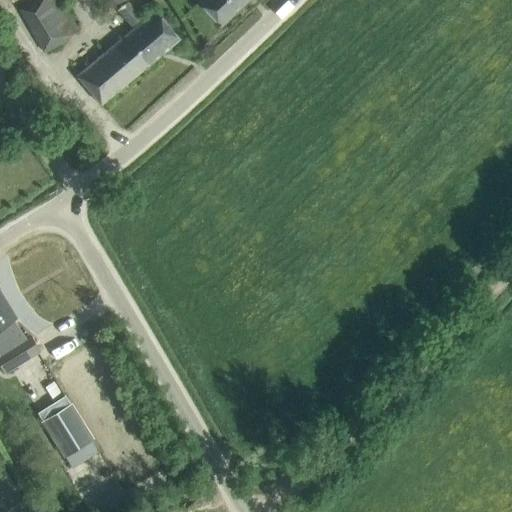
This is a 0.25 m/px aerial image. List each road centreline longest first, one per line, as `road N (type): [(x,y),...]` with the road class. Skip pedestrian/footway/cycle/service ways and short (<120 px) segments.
road 1 (unclassified): [(244,511),(60,203)]
road 2 (track): [(511,269),(266,511)]
road 3 (unclassified): [(60,203),(155,130),(293,0)]
